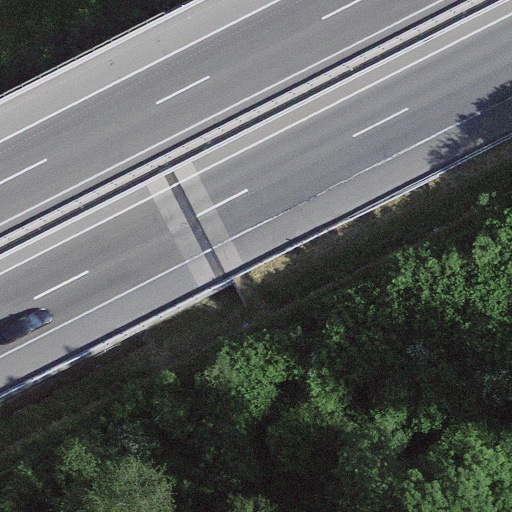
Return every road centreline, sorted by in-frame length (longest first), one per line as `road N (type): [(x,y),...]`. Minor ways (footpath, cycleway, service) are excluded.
road 1 (motorway): [(0,316),(511,56)]
road 2 (motorway): [(359,0),(0,183)]
